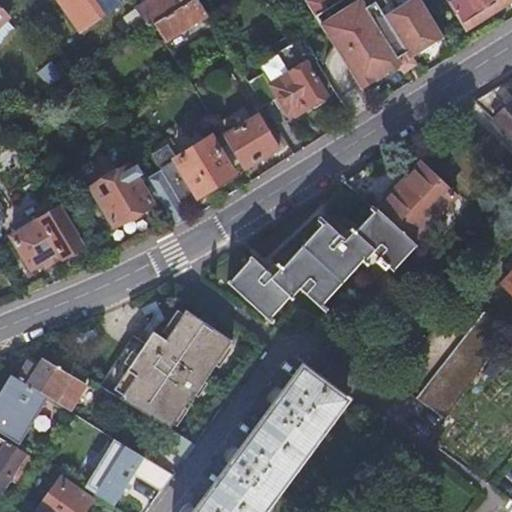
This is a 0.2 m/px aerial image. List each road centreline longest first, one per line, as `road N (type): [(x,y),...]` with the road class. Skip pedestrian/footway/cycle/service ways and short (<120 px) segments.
road 1 (tertiary): [(511,45),(164,262),(0,328)]
road 2 (residential): [(287,349),(166,511)]
road 3 (residential): [(287,349),(329,356),(411,420)]
